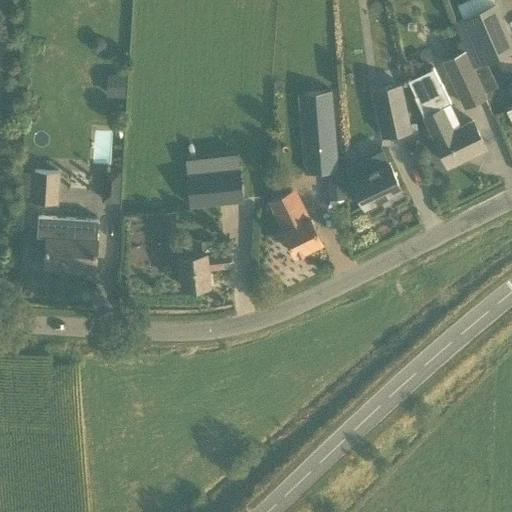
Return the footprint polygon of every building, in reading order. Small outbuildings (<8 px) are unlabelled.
[(511,40),(494,2),(453,21),(476,69),(511,51),(511,40)] [(489,97),(487,91),(476,69),(467,50),(461,52),(442,62),(464,108),(489,97)] [(125,97),(126,75),(108,74),(107,96),(125,97)] [(485,147),(473,121),(453,131),(441,106),(450,102),(441,83),(414,96),(424,115),(435,139),(448,165),(485,147)] [(401,84),(371,90),(381,137),(411,131),(401,84)] [(305,172),(337,169),(331,91),(303,93),(305,109),(300,110),(305,172)] [(373,136),(340,146),(345,161),(378,151),(373,136)] [(346,166),(352,180),(364,206),(387,195),(390,201),(405,194),(389,162),(382,148),(346,166)] [(187,173),(191,205),(242,200),(242,197),(239,168),(187,173)] [(59,202),(61,171),(33,169),(33,171),(32,197),(32,201),(59,202)] [(343,170),(328,170),(328,186),(343,186),(343,170)] [(121,199),(122,173),(106,172),(105,199),(121,199)] [(269,201),(283,229),(295,255),(322,242),(310,216),(308,217),(300,201),(297,202),(291,190),(269,201)] [(37,236),(46,236),(45,266),(95,270),(99,219),(38,215),(37,236)] [(206,252),(179,255),(183,287),(210,284),(208,268),(231,265),(230,251),(207,254),(206,252)]
